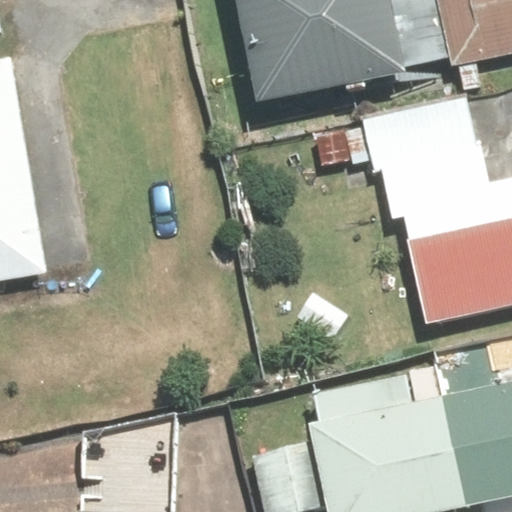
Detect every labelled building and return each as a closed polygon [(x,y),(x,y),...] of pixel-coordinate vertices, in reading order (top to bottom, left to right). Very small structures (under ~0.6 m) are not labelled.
[(8,0),(0,0),(0,39),(16,36),(8,0)] [(511,0),(233,0),(258,115),(408,83),(406,73),(449,63),(451,73),(511,59),(511,0)] [(0,287),(49,279),(13,61),(0,62),(0,287)] [(475,95),(368,119),(366,119),(371,140),(324,137),(322,168),(378,171),(381,183),(489,159),(475,95)] [(511,224),(408,246),(426,331),(511,313),(511,224)] [(468,511),(511,503),(511,360),(315,401),(321,428),(310,431),(313,444),(253,456),(264,511),(468,511)] [(175,511),(179,418),(84,436),(80,511),(175,511)]
